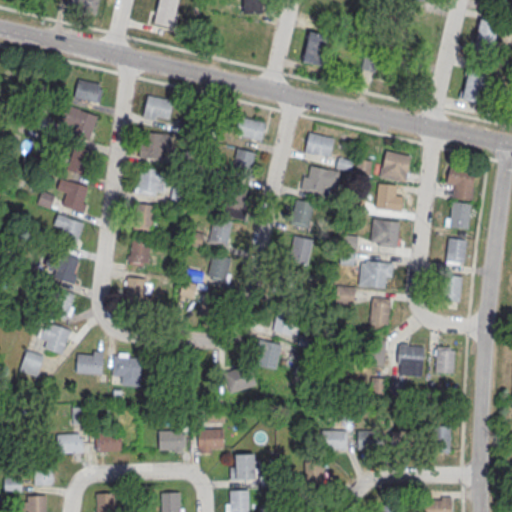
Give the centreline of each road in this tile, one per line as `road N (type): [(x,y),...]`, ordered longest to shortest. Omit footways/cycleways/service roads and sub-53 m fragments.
road 1 (residential): [(292,96),(235,329),(214,341),(122,334),(103,322),(97,304),(125,72),(118,56)]
road 2 (residential): [(511,144),(0,29)]
road 3 (residential): [(508,144),(484,328),(478,511)]
road 4 (residential): [(429,128),(412,302),(430,321),(484,328)]
road 5 (residential): [(205,511),(199,480),(181,470),(86,477),(71,511)]
road 6 (residential): [(477,475),(368,477),(352,491),(348,511)]
road 7 (residential): [(429,128),(456,0)]
